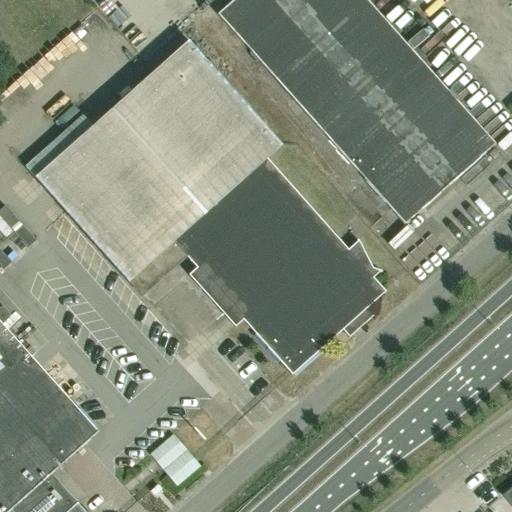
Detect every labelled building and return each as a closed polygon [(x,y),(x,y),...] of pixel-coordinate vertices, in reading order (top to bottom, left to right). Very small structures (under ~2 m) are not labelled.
[(404,224),(493,146),(363,0),(235,0),(218,16),(404,224)] [(290,375),(341,330),(348,337),(372,316),(365,308),(383,292),(371,278),(379,272),(371,269),(358,242),(348,251),(266,160),(281,146),(187,41),(34,178),(127,283),(172,243),(290,375)] [(20,178),(13,184),(32,203),(38,197),(20,178)] [(426,255),(415,268),(427,279),(438,267),(426,255)] [(0,511),(82,511),(50,475),(98,433),(0,323),(0,511)] [(199,466),(172,436),(151,456),(176,484),(199,466)] [(511,488),(502,497),(511,508),(511,488)]
